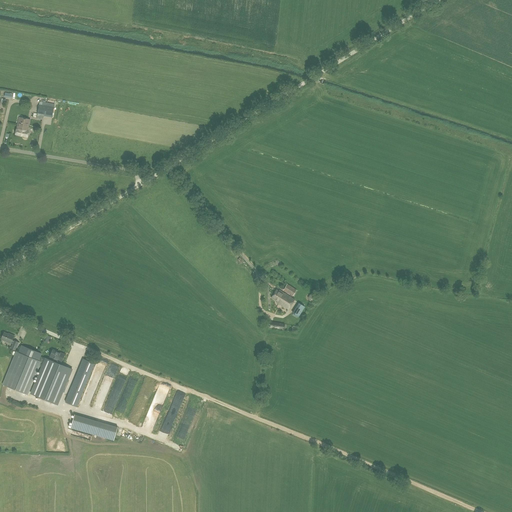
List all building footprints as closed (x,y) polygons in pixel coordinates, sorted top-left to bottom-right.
[(39,104),(38,115),(53,117),(54,107),(39,104)] [(28,131),(29,127),(30,119),(19,117),(17,128),(15,135),(28,137),(29,131),(28,131)] [(287,284),(283,290),(293,296),(296,290),(287,284)] [(294,299),(284,293),(283,294),(276,289),(271,297),(279,302),(278,303),(288,309),(294,299)] [(305,306),(299,302),(292,313),(298,317),(305,306)] [(11,343),(13,343),(11,348),(15,350),(19,342),(14,340),(14,341),(12,340),(14,336),(11,334),(10,335),(4,332),(1,339),(11,343)] [(41,362),(45,360),(40,358),(42,353),(22,345),(19,353),(16,352),(3,384),(27,394),(39,365),(41,362)] [(53,358),(52,361),(61,364),(65,354),(53,349),(50,357),(53,358)] [(58,404),(72,369),(61,364),(52,361),(46,358),(45,360),(41,362),(39,365),(43,366),(32,393),(58,404)] [(86,384),(91,373),(79,368),(72,387),(78,389),(81,382),(86,384)] [(107,390),(105,395),(107,395),(112,384),(107,382),(104,388),(107,390)] [(91,405),(97,391),(88,387),(86,393),(90,395),(87,403),(91,405)] [(118,427),(75,414),(71,428),(114,440),(118,427)]
